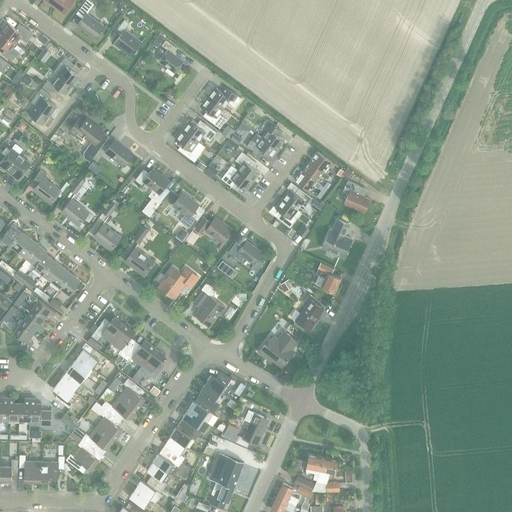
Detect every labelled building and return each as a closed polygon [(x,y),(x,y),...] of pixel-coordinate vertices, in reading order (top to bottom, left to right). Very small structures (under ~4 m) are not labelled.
[(53,4),(64,12),(73,0),(45,0),(52,5),(53,4)] [(77,25),(96,39),(105,27),(87,13),(94,4),(88,0),(86,0),(76,13),(82,18),(77,25)] [(114,43),(131,56),(141,43),(124,30),(129,23),(124,19),(117,29),(121,32),(114,43)] [(1,31),(16,42),(20,37),(26,42),(32,33),(22,26),(18,30),(7,22),(1,31)] [(12,47),(16,42),(1,31),(0,31),(0,43),(5,48),(1,53),(12,60),(18,52),(12,47)] [(155,39),(160,43),(164,37),(160,33),(155,39)] [(165,70),(172,75),(183,61),(172,53),(176,48),(165,40),(162,45),(167,49),(159,61),(167,67),(165,70)] [(0,70),(3,73),(9,64),(0,57),(0,70)] [(60,63),(54,71),(58,75),(72,85),(73,84),(79,76),(70,70),(74,65),(64,58),(60,63)] [(0,81),(0,82),(8,87),(11,79),(3,75),(0,81)] [(65,94),(72,85),(58,75),(52,83),(47,80),(44,85),(53,92),(57,87),(65,94)] [(214,87),(207,96),(223,108),(228,102),(235,107),(242,99),(230,90),(225,86),(221,91),(214,86),(214,87)] [(37,93),(31,102),(35,105),(49,116),(56,107),(47,100),(51,95),(41,88),(37,93)] [(219,114),(223,108),(207,96),(200,105),(212,114),(208,119),(219,128),(226,119),(219,114)] [(42,124),(49,116),(35,105),(29,114),(24,110),(21,115),(30,123),(34,118),(42,124)] [(2,116),(10,121),(13,117),(5,112),(2,116)] [(86,118),(84,122),(79,118),(69,131),(81,140),(84,136),(93,144),(85,155),(91,159),(106,139),(101,136),(104,132),(86,118)] [(262,137),(277,148),(284,140),(273,131),(277,126),(266,119),(260,127),(266,132),(262,137)] [(182,129),(198,142),(203,136),(210,141),(216,132),(205,123),(201,129),(189,120),(182,129)] [(194,148),(198,142),(182,129),(175,139),(186,147),(182,153),(194,162),(201,153),(194,148)] [(252,137),(246,146),(256,153),(260,149),(271,157),(277,148),(262,137),(256,132),(252,137)] [(230,138),(238,143),(241,139),(234,133),(230,138)] [(105,152),(124,166),(133,154),(114,140),(105,152)] [(204,148),(211,154),(216,149),(209,143),(204,148)] [(11,148),(1,161),(13,171),(11,174),(18,179),(30,163),(19,154),(23,150),(16,144),(12,149),(11,148)] [(237,170),(253,181),(259,173),(248,164),(252,159),(241,151),(235,160),(241,165),(237,170)] [(310,161),(323,171),(328,165),(331,168),(334,164),(317,151),(310,161)] [(325,179),(328,175),(323,171),(310,161),(303,171),(316,181),(320,175),(325,179)] [(253,181),(237,170),(231,165),(221,178),(231,186),(235,182),(246,190),(253,181)] [(165,187),(169,181),(152,168),(148,174),(143,169),(135,179),(141,183),(143,180),(159,193),(156,197),(161,201),(169,190),(165,187)] [(333,178),(337,181),(344,171),(340,168),(333,178)] [(33,189),(51,203),(60,190),(43,177),(45,173),(41,170),(32,181),(37,185),(33,189)] [(321,184),(316,181),(303,171),(295,180),(309,191),(313,184),(318,188),(321,184)] [(70,189),(75,193),(84,181),(79,177),(70,189)] [(344,203),(364,212),(370,199),(356,192),(359,185),(348,180),(342,192),(348,195),(344,203)] [(320,199),(327,189),(323,186),(316,196),(320,199)] [(282,198),(297,210),(298,209),(301,212),(305,207),(312,198),(298,188),(294,193),(289,189),(282,198)] [(180,221),(188,228),(196,218),(191,214),(199,204),(182,192),(172,205),(184,214),(180,221)] [(84,218),(89,222),(93,216),(71,198),(61,211),(72,219),(71,220),(78,225),(84,218)] [(293,216),(297,210),(282,198),(275,207),(281,212),(276,217),(290,227),(296,218),(293,216)] [(310,206),(319,212),(323,205),(315,199),(310,206)] [(103,212),(108,216),(116,205),(111,201),(103,212)] [(214,218),(210,223),(209,222),(209,221),(204,217),(195,229),(201,233),(204,228),(206,229),(205,230),(213,236),(214,235),(223,242),(232,229),(224,224),(223,225),(214,218)] [(352,239),(345,236),(350,225),(337,219),(332,230),(330,229),(322,248),(344,258),(345,254),(347,253),(347,251),(352,239)] [(1,232),(0,233),(0,243),(3,240),(9,244),(21,230),(17,227),(18,225),(14,222),(13,224),(12,223),(9,226),(3,234),(2,233),(1,232)] [(103,245),(110,250),(121,236),(103,223),(93,236),(104,244),(103,245)] [(133,238),(139,242),(148,230),(143,226),(133,238)] [(298,234),(303,237),(309,229),(304,226),(298,234)] [(18,251),(29,237),(21,230),(9,244),(18,251)] [(27,258),(38,243),(29,237),(18,251),(27,258)] [(235,242),(228,252),(234,257),(235,256),(241,260),(243,257),(253,264),(251,268),(256,272),(263,263),(257,259),(262,252),(246,240),(242,247),(235,242)] [(36,265),(45,252),(47,250),(38,243),(27,258),(36,265)] [(124,261),(144,275),(154,262),(135,247),(124,261)] [(42,274),(53,259),(45,252),(36,265),(34,267),(42,274)] [(51,280),(62,266),(53,259),(42,274),(51,280)] [(233,272),(239,266),(231,259),(226,266),(233,272)] [(319,275),(315,283),(321,286),(334,292),(340,278),(331,274),(333,268),(321,262),(316,273),(319,275)] [(8,265),(5,269),(11,273),(14,269),(8,265)] [(60,287),(71,273),(62,266),(51,280),(60,287)] [(186,267),(181,274),(173,267),(158,286),(174,298),(186,282),(191,286),(198,277),(186,267)] [(22,282),(25,278),(19,273),(16,277),(22,282)] [(71,273),(60,287),(69,294),(74,287),(80,291),(85,284),(80,280),(71,273)] [(5,274),(2,278),(7,282),(11,278),(5,274)] [(25,278),(22,282),(29,287),(32,283),(25,278)] [(13,287),(19,291),(22,287),(17,283),(13,287)] [(218,313),(220,314),(225,308),(211,296),(214,292),(214,289),(208,284),(205,284),(201,289),(203,290),(193,303),(200,308),(195,315),(209,325),(218,313)] [(40,295),(43,291),(37,287),(34,291),(40,295)] [(18,297),(23,300),(27,295),(23,291),(18,297)] [(43,291),(40,295),(46,300),(49,296),(43,291)] [(3,294),(0,297),(0,315),(11,300),(3,294)] [(19,306),(23,300),(18,297),(14,302),(19,306)] [(49,302),(57,309),(61,304),(53,298),(49,302)] [(295,310),(291,316),(295,320),(308,330),(310,327),(312,327),(314,324),(314,322),(323,309),(311,299),(311,300),(308,298),(303,304),(306,306),(300,313),(295,310)] [(33,308),(45,317),(49,312),(53,315),(56,312),(39,299),(33,308)] [(6,312),(11,316),(15,312),(10,308),(6,312)] [(42,322),(45,317),(33,308),(27,316),(43,328),(46,325),(42,322)] [(7,322),(11,316),(6,312),(1,318),(7,322)] [(41,331),(43,328),(27,316),(20,324),(33,333),(37,328),(41,331)] [(110,342),(124,324),(114,316),(110,323),(104,319),(87,342),(98,350),(102,344),(97,341),(101,336),(110,342)] [(29,338),(33,333),(20,324),(14,332),(31,345),(33,341),(29,338)] [(123,357),(134,343),(129,339),(135,332),(124,324),(110,342),(121,350),(118,353),(123,357)] [(291,349),(297,341),(284,331),(278,339),(273,335),(267,344),(265,343),(258,351),(266,357),(266,356),(272,359),(282,366),(294,351),(291,349)] [(141,365),(155,347),(145,339),(135,352),(130,349),(135,343),(134,343),(123,357),(129,361),(131,358),(141,365)] [(155,347),(141,365),(151,373),(148,376),(154,380),(160,372),(155,368),(165,355),(155,347)] [(78,357),(93,368),(99,360),(103,363),(106,358),(93,348),(89,353),(84,349),(78,357)] [(87,376),(93,368),(78,357),(72,364),(87,376)] [(81,384),(87,376),(72,364),(66,372),(81,384)] [(205,382),(221,392),(226,384),(227,384),(231,378),(219,370),(215,377),(211,374),(205,382)] [(75,392),(81,384),(66,372),(60,380),(75,392)] [(119,396),(138,410),(145,399),(132,390),(136,385),(127,378),(124,383),(127,386),(119,396)] [(60,380),(53,389),(59,393),(55,398),(64,404),(69,408),(72,403),(68,400),(75,392),(60,380)] [(99,385),(103,388),(107,383),(103,380),(99,385)] [(215,401),(221,392),(205,382),(199,390),(200,391),(197,396),(216,408),(219,404),(215,401)] [(99,394),(103,388),(99,385),(94,390),(99,394)] [(86,401),(90,404),(95,398),(91,395),(86,401)] [(130,420),(138,410),(119,396),(112,405),(106,400),(101,406),(105,408),(104,408),(113,415),(117,410),(130,420)] [(207,422),(216,408),(197,396),(194,400),(193,400),(188,408),(203,418),(203,419),(207,422)] [(8,419),(9,397),(3,397),(3,402),(0,401),(0,422),(1,422),(1,419),(8,419)] [(9,397),(8,419),(14,419),(14,423),(19,423),(19,402),(15,402),(15,398),(9,397)] [(29,420),(30,398),(24,398),(24,403),(19,402),(19,423),(23,424),(23,419),(29,420)] [(30,398),(29,420),(41,420),(41,424),(51,425),(51,410),(41,409),(41,403),(36,403),(36,398),(30,398)] [(109,420),(113,415),(104,408),(100,414),(103,416),(96,426),(114,440),(122,430),(109,420)] [(197,427),(203,419),(203,418),(188,408),(182,417),(179,422),(199,435),(202,430),(197,427)] [(89,412),(81,413),(83,421),(90,419),(89,412)] [(250,441),(257,444),(263,432),(269,419),(254,412),(243,437),(239,436),(236,442),(247,447),(250,441)] [(59,419),(69,427),(74,421),(64,414),(59,419)] [(69,417),(77,423),(79,420),(72,414),(69,417)] [(195,439),(199,435),(179,422),(176,426),(170,435),(185,445),(191,436),(195,439)] [(107,450),(114,440),(96,426),(89,435),(86,433),(81,439),(90,445),(94,440),(107,450)] [(210,433),(205,447),(213,450),(217,435),(210,433)] [(180,454),(185,445),(170,435),(164,443),(165,443),(162,448),(181,461),(184,457),(180,454)] [(86,450),(90,445),(81,439),(77,444),(80,447),(73,456),(70,454),(66,459),(82,471),(85,466),(91,471),(99,460),(86,450)] [(178,466),(181,461),(162,448),(158,453),(152,461),(168,471),(174,463),(178,466)] [(218,453),(209,478),(216,481),(214,488),(216,489),(214,496),(211,495),(209,501),(218,504),(224,507),(226,501),(228,502),(234,487),(243,464),(243,462),(218,453)] [(41,483),(42,461),(25,461),(25,455),(20,455),(19,467),(25,467),(24,482),(41,483)] [(320,469),(323,458),(309,455),(305,471),(314,473),(313,479),(316,479),(320,469)] [(42,461),(41,483),(58,483),(58,468),(64,469),(64,456),(58,456),(58,462),(42,461)] [(316,481),(326,483),(329,471),(335,472),(337,461),(323,458),(320,469),(316,479),(317,480),(316,481)] [(0,465),(0,481),(11,482),(11,472),(18,472),(18,459),(11,459),(11,466),(0,465)] [(162,480),(168,471),(152,461),(147,470),(152,473),(149,478),(163,488),(167,483),(162,480)] [(193,472),(206,477),(208,471),(195,466),(193,472)] [(303,487),(311,491),(314,484),(298,475),(294,482),(303,487)] [(160,492),(163,488),(149,478),(146,483),(141,479),(135,488),(150,498),(156,489),(160,492)] [(338,482),(326,483),(327,491),(339,491),(338,482)] [(277,495),(295,504),(298,498),(289,494),(292,487),(283,483),(277,495)] [(303,487),(299,493),(310,499),(313,492),(311,491),(303,487)] [(144,507),(150,498),(135,488),(129,496),(132,498),(129,502),(143,511),(147,511),(149,510),(144,507)] [(188,489),(186,498),(193,500),(196,491),(188,489)] [(291,511),(295,504),(277,495),(271,508),(278,511),(279,511),(282,507),(291,511)] [(176,499),(173,506),(179,510),(183,502),(176,499)] [(143,511),(129,502),(126,507),(123,506),(118,511),(143,511)] [(196,507),(207,511),(209,506),(198,502),(196,507)]
